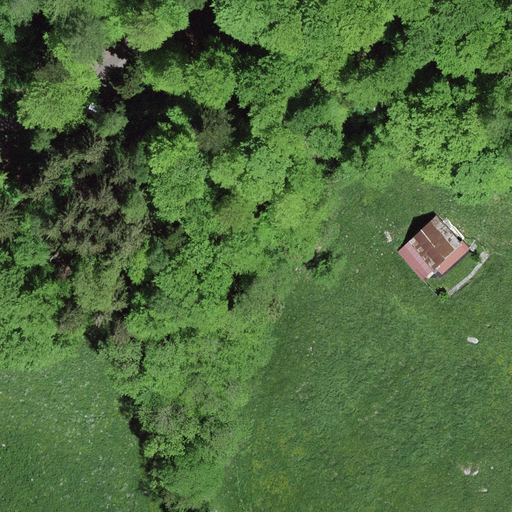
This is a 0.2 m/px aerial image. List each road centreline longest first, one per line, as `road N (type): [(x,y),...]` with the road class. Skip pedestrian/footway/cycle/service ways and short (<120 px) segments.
road 1 (track): [(372,511),(481,435),(511,397)]
road 2 (track): [(86,86),(110,51),(201,0)]
